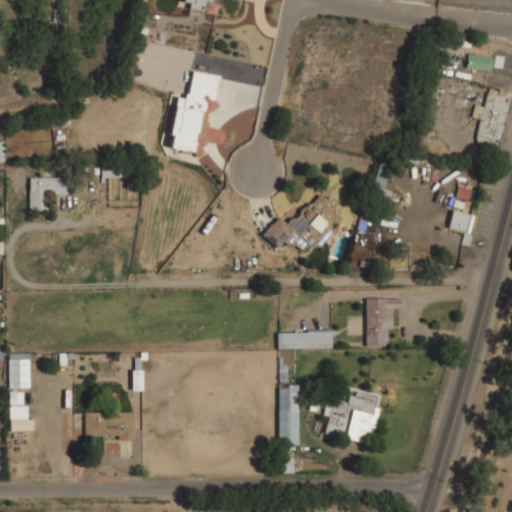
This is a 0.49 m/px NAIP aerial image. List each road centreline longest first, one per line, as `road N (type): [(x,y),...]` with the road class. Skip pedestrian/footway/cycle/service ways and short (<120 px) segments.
road 1 (residential): [(435,485),(0,494)]
road 2 (secondary): [(511,211),(425,511)]
road 3 (residential): [(511,33),(291,0)]
road 4 (residential): [(255,175),(291,0)]
